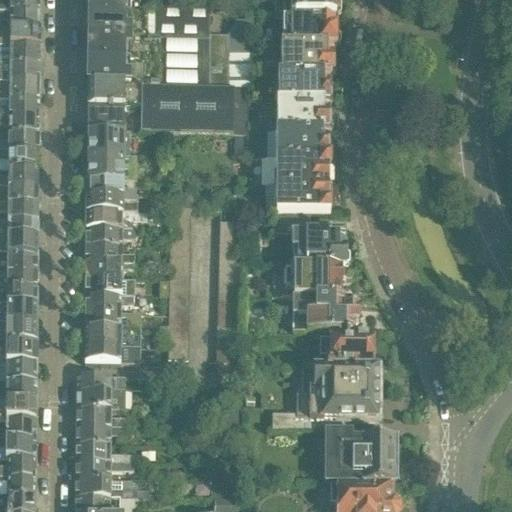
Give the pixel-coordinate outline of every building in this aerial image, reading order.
[(0,5),(0,14),(39,16),(38,0),(7,0),(7,5),(0,5)] [(86,0),(87,41),(91,41),(207,39),(208,5),(152,10),(152,17),(138,18),(138,0),(86,0)] [(282,0),(282,22),(336,24),(336,22),(340,18),(340,9),(336,5),(336,0),(282,0)] [(0,24),(8,24),(8,32),(40,32),(39,16),(0,14),(0,24)] [(281,51),(331,51),(336,51),(336,49),(340,45),(340,38),(336,35),(336,24),(282,22),(281,22),(281,51)] [(0,49),(40,51),(40,32),(8,32),(7,40),(0,40),(0,49)] [(253,57),(226,57),(226,39),(207,39),(91,41),(87,41),(87,49),(86,79),(87,87),(226,90),(249,90),(251,90),(254,57),(253,57)] [(0,49),(0,67),(39,68),(40,51),(0,49)] [(281,51),(281,78),(328,79),(335,79),(335,61),(331,61),(331,51),(281,51)] [(0,83),(39,85),(39,68),(0,67),(0,83)] [(276,106),(327,107),(332,107),(332,89),(328,89),(328,79),(281,78),(277,78),(277,106),(276,106)] [(0,101),(8,102),(39,104),(39,85),(0,83),(0,101)] [(89,88),(89,111),(123,111),(140,112),(140,137),(237,139),(246,139),(249,90),(226,90),(86,87),(87,88),(89,88)] [(0,109),(0,119),(39,121),(39,104),(8,102),(8,110),(0,109)] [(275,134),(327,135),(331,135),(331,117),(327,117),(327,107),(276,106),(276,134),(275,134)] [(89,111),(88,136),(122,137),(123,111),(89,111)] [(0,128),(8,129),(8,137),(38,138),(39,121),(0,119),(0,128)] [(275,134),(275,161),(330,162),(330,144),(327,144),(327,135),(275,134)] [(88,136),(88,161),(122,161),(122,137),(88,136)] [(0,143),(0,154),(38,155),(38,138),(8,137),(7,144),(0,143)] [(247,139),(246,139),(237,139),(237,159),(247,159),(247,139)] [(0,171),(7,172),(38,172),(38,155),(0,154),(0,171)] [(88,161),(88,185),(122,186),(122,161),(88,161)] [(265,190),(275,190),(330,191),(330,162),(275,161),(265,161),(265,190)] [(0,188),(38,189),(38,172),(7,172),(7,180),(0,179),(0,188)] [(86,185),(86,201),(91,201),(91,196),(100,198),(105,198),(105,201),(122,202),(122,208),(133,208),(134,207),(136,207),(136,203),(135,203),(135,199),(135,197),(131,196),(131,186),(122,186),(88,185),(86,185)] [(0,188),(0,205),(38,207),(38,189),(0,188)] [(275,190),(274,219),(309,219),(330,219),(330,191),(275,190)] [(86,201),(86,217),(121,218),(122,217),(135,217),(136,207),(134,207),(133,208),(122,208),(122,202),(105,201),(105,198),(100,198),(91,196),(91,201),(86,201)] [(208,202),(208,216),(220,216),(220,202),(208,202)] [(0,215),(6,215),(6,224),(38,224),(38,207),(0,205),(0,215)] [(169,212),(169,224),(190,224),(190,212),(169,212)] [(86,217),(85,233),(131,233),(131,225),(145,226),(146,217),(135,217),(122,217),(121,218),(86,217)] [(291,253),(291,272),(341,272),(344,272),(344,271),(348,267),(349,267),(349,258),(348,258),(344,254),(344,253),(343,253),(343,238),(328,238),(328,237),(322,237),(322,238),(307,237),(307,233),(309,233),(309,219),(274,219),(273,219),(273,239),(290,239),(290,240),(291,240),(291,253)] [(0,240),(37,241),(38,224),(6,224),(0,223),(0,240)] [(169,224),(168,282),(189,282),(190,224),(169,224)] [(219,226),(219,237),(244,238),(244,227),(219,226)] [(85,233),(85,250),(121,250),(121,242),(133,242),(133,233),(131,233),(85,233)] [(219,237),(218,261),(243,262),(244,238),(219,237)] [(0,260),(37,261),(37,241),(0,240),(0,260)] [(85,250),(85,267),(133,267),(133,258),(121,258),(121,250),(85,250)] [(0,260),(0,275),(37,277),(37,261),(0,260)] [(218,261),(216,341),(241,342),(243,262),(218,261)] [(85,267),(85,283),(120,283),(120,275),(133,275),(133,267),(85,267)] [(281,303),(293,303),(341,303),(341,290),(344,286),(344,277),(341,273),(341,272),(291,272),(284,272),(284,290),(293,290),(293,299),(283,299),(281,303)] [(0,275),(0,291),(37,293),(37,277),(0,275)] [(168,282),(168,293),(188,294),(189,282),(168,282)] [(85,283),(85,301),(139,301),(145,301),(145,292),(120,292),(120,283),(85,283)] [(0,291),(0,308),(37,309),(37,293),(0,291)] [(168,302),(167,316),(188,317),(188,294),(168,293),(168,297),(168,302)] [(85,301),(85,317),(120,317),(120,309),(139,310),(139,308),(139,301),(85,301)] [(292,339),(328,339),(354,339),(354,330),(358,325),(358,318),(355,315),(355,314),(344,314),(344,303),(341,303),(293,303),(292,339)] [(0,308),(0,327),(37,328),(37,309),(0,308)] [(167,328),(188,328),(188,317),(167,316),(167,328)] [(85,317),(84,335),(131,335),(132,326),(120,326),(120,317),(85,317)] [(0,347),(36,347),(37,328),(0,327),(0,347)] [(167,328),(167,340),(188,340),(188,328),(167,328)] [(84,335),(84,351),(119,351),(139,351),(139,335),(131,335),(84,335)] [(302,364),(302,372),(369,372),(369,348),(364,343),(354,343),(354,339),(328,339),(328,343),(319,343),(319,361),(315,361),(315,364),(302,364)] [(167,340),(167,351),(187,352),(188,340),(167,340)] [(241,342),(216,341),(216,365),(240,366),(241,342)] [(0,367),(36,367),(36,347),(0,347),(0,367)] [(119,351),(84,351),(84,369),(88,369),(132,369),(139,369),(139,351),(119,351)] [(187,352),(167,351),(167,363),(187,363),(187,352)] [(0,375),(5,375),(5,386),(36,386),(36,367),(0,367),(0,375)] [(216,367),(216,378),(237,378),(237,367),(216,367)] [(309,436),(325,436),(344,436),(344,424),(374,424),(374,420),(377,418),(377,408),(374,406),(374,391),(377,388),(377,379),(374,376),(374,372),(369,372),(302,372),(302,399),(296,399),(296,418),(274,418),(274,436),(279,436),(309,436)] [(76,381),(76,395),(110,395),(110,393),(111,381),(76,381)] [(0,398),(0,404),(36,405),(36,386),(5,386),(0,385),(0,393),(5,393),(5,399),(0,398)] [(76,395),(76,413),(110,413),(123,413),(123,394),(110,393),(110,395),(76,395)] [(0,423),(5,424),(36,425),(36,405),(0,404),(0,423)] [(76,413),(76,432),(131,432),(131,428),(127,428),(127,423),(110,423),(110,413),(76,413)] [(0,434),(0,443),(35,444),(36,425),(5,424),(5,434),(0,434)] [(76,432),(75,450),(109,450),(109,440),(126,440),(126,441),(131,441),(131,432),(76,432)] [(325,488),(332,488),(392,488),(393,488),(393,484),(396,478),(396,469),(393,463),(393,442),(363,442),(363,443),(351,443),(351,436),(344,436),(325,436),(325,488)] [(35,444),(0,443),(0,450),(5,450),(5,462),(6,462),(35,463),(35,444)] [(75,450),(75,467),(138,467),(138,459),(109,459),(109,450),(75,450)] [(232,451),(232,467),(240,467),(240,451),(232,451)] [(0,470),(0,480),(35,482),(35,463),(6,462),(6,470),(0,470)] [(75,467),(75,485),(109,485),(109,475),(141,476),(141,467),(138,467),(75,467)] [(240,467),(232,467),(232,476),(222,476),(222,485),(231,485),(231,486),(240,486),(240,467)] [(0,480),(0,499),(35,500),(35,482),(0,480)] [(109,486),(109,485),(75,485),(75,504),(109,503),(124,504),(150,504),(150,495),(130,495),(130,486),(109,486)] [(210,487),(210,502),(229,502),(229,487),(210,487)] [(336,506),(336,511),(399,511),(400,510),(394,505),(392,505),(392,488),(332,488),(331,506),(336,506)] [(0,511),(34,511),(35,500),(0,499),(0,511)] [(74,511),(123,511),(124,504),(109,503),(75,504),(74,511)]
